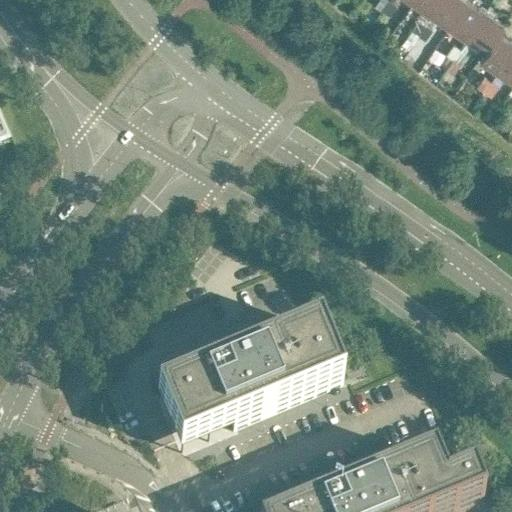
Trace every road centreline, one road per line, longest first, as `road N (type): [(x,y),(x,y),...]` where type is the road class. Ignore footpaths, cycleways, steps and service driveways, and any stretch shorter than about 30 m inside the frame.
road 1 (secondary): [(183,164),(386,289),(511,392)]
road 2 (secondary): [(511,296),(210,84)]
road 3 (unknown): [(208,498),(169,476),(151,453),(136,405),(143,376),(189,346),(314,302)]
road 4 (unclassified): [(7,417),(48,341),(183,164)]
road 5 (unknown): [(208,498),(402,414)]
road 6 (unclassified): [(171,511),(127,470),(7,417)]
road 7 (secondary): [(51,78),(73,144),(77,208)]
road 8 (secondary): [(77,208),(0,314)]
